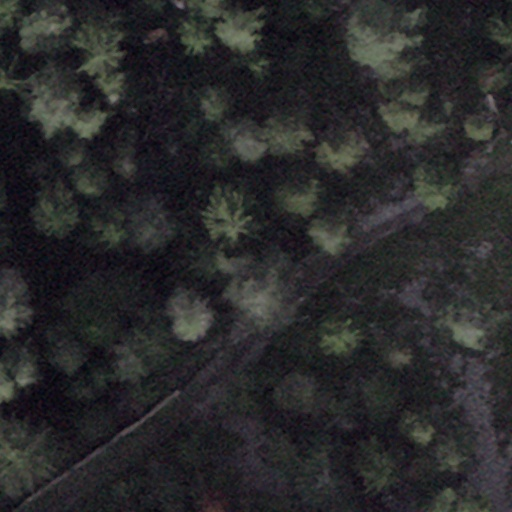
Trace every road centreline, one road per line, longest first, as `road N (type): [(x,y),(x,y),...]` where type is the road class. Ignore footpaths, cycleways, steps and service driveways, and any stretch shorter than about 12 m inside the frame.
road 1 (track): [(511,160),(381,224),(159,420)]
road 2 (track): [(159,420),(30,511)]
